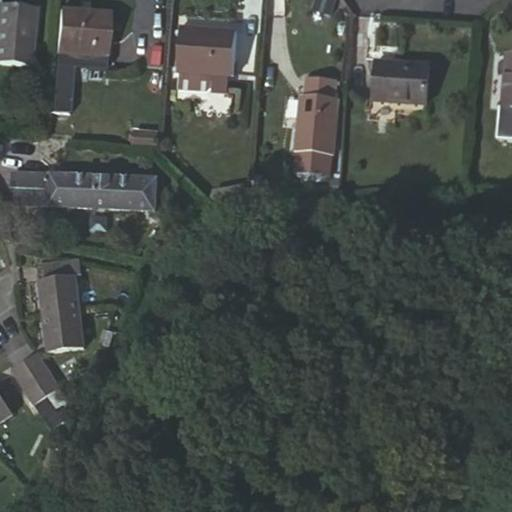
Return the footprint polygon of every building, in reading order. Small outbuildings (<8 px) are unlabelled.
[(0,11),(0,71),(31,75),(37,13),(0,11)] [(68,15),(63,61),(110,66),(115,21),(68,15)] [(184,28),(178,77),(181,77),(179,96),(208,98),(212,95),(214,80),(235,82),(241,35),(184,28)] [(391,67),(389,107),(440,112),(443,70),(391,67)] [(323,72),(321,89),(350,92),(352,75),(323,72)] [(311,144),(315,145),(345,146),(350,92),(321,89),(317,88),(311,144)] [(345,146),(315,145),(312,167),(343,169),(345,146)] [(17,210),(50,210),(51,179),(19,179),(17,210)] [(51,179),(50,210),(157,214),(157,181),(51,179)] [(84,252),(44,260),(56,349),(92,340),(82,271),(89,270),(84,252)] [(43,349),(20,365),(42,398),(67,382),(43,349)] [(1,377),(0,377),(0,424),(23,410),(1,377)]
